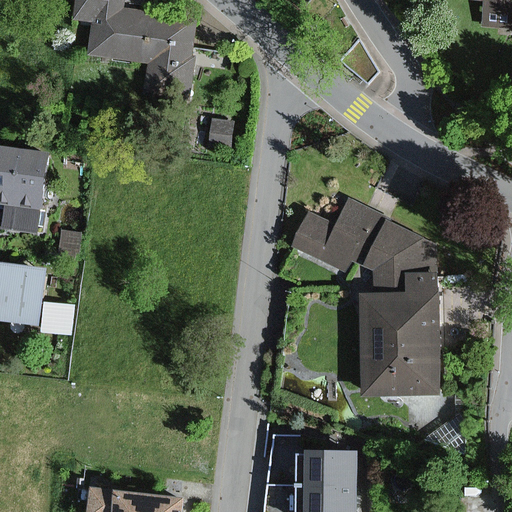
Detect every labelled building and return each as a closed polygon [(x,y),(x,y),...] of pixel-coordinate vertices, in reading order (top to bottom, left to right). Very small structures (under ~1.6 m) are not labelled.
[(161,85),(202,90),(211,18),(136,9),(137,0),(92,0),(91,17),(106,19),(102,50),(164,57),(161,85)] [(511,0),(497,0),(496,24),(511,25),(511,0)] [(0,196),(56,206),(65,155),(5,145),(0,173),(0,196)] [(376,395),(456,391),(449,243),(362,198),(348,224),(325,213),(308,246),(371,279),(376,395)] [(89,231),(68,228),(64,258),(85,261),(89,231)] [(61,263),(0,255),(0,314),(50,321),(49,329),(78,333),(82,303),(56,300),(58,284),(63,285),(65,274),(59,273),(61,263)] [(310,432),(284,432),(279,482),(310,482),(322,482),(344,482),(372,483),(372,448),(344,448),(323,447),(323,451),(310,451),(310,432)] [(371,511),(372,483),(344,482),(322,482),(310,482),(279,482),(275,511),(371,511)] [(197,511),(199,494),(108,484),(105,511),(197,511)]
